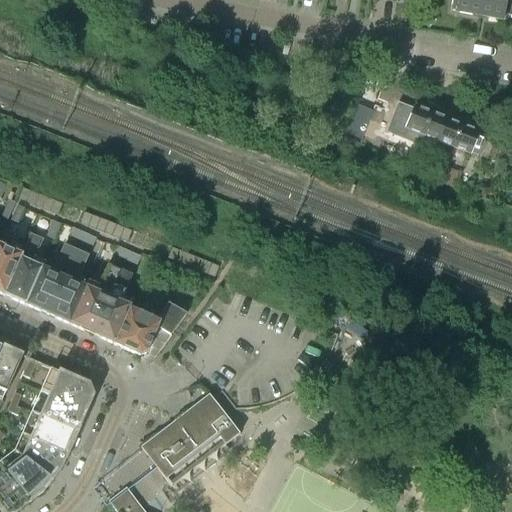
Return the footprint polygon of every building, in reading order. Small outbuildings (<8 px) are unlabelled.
[(479,17),(482,0),(452,0),(450,11),(454,12),(479,17)] [(482,0),(479,17),(502,21),(506,0),(482,0)] [(446,120),(415,108),(417,103),(408,100),(404,110),(398,125),(406,128),(405,129),(437,142),(446,120)] [(360,139),(371,113),(356,107),(345,133),(360,139)] [(483,142),(475,139),(478,133),(446,120),(437,142),(469,155),(470,153),(477,156),(483,142)] [(25,203),(30,193),(22,189),(18,200),(25,203)] [(25,203),(33,207),(38,196),(30,193),(25,203)] [(33,207),(41,210),(45,199),(38,196),(33,207)] [(53,202),(45,199),(41,210),(49,213),(53,202)] [(61,205),(53,202),(49,213),(56,216),(61,205)] [(1,218),(7,221),(14,206),(8,203),(1,218)] [(17,207),(10,222),(19,226),(25,211),(17,207)] [(78,224),(86,227),(90,216),(82,213),(78,224)] [(98,220),(90,216),(86,227),(94,230),(98,220)] [(98,220),(94,230),(102,234),(106,223),(98,220)] [(51,222),(44,237),(53,241),(60,226),(51,222)] [(110,237),(114,226),(106,223),(102,234),(110,237)] [(114,226),(110,237),(118,240),(122,229),(114,226)] [(79,243),(83,234),(71,229),(67,238),(79,243)] [(130,233),(122,229),(118,240),(126,243),(130,233)] [(83,234),(79,243),(91,249),(95,240),(83,234)] [(0,295),(3,297),(23,250),(15,247),(17,241),(4,235),(0,243),(0,295)] [(29,235),(23,250),(3,297),(25,306),(43,264),(34,260),(43,241),(29,235)] [(25,306),(46,316),(75,251),(63,246),(53,268),(43,264),(25,306)] [(124,261),(128,253),(115,248),(112,256),(124,261)] [(173,262),(178,251),(170,248),(165,259),(173,262)] [(90,258),(75,251),(46,316),(68,326),(87,283),(79,279),(83,271),(84,271),(90,258)] [(173,262),(181,265),(186,255),(178,251),(173,262)] [(140,258),(128,253),(124,261),(136,267),(140,258)] [(189,269),(194,258),(186,255),(181,265),(189,269)] [(189,269),(197,272),(202,261),(194,258),(189,269)] [(154,261),(143,285),(156,291),(167,266),(154,261)] [(205,275),(210,265),(202,261),(197,272),(205,275)] [(68,326),(90,336),(120,271),(107,265),(97,287),(87,283),(68,326)] [(210,265),(205,275),(213,279),(218,268),(210,265)] [(132,276),(120,271),(90,336),(112,346),(129,310),(136,294),(126,290),(132,276)] [(129,310),(112,346),(139,358),(148,355),(148,354),(146,353),(157,329),(170,336),(186,315),(167,305),(157,323),(129,310)] [(22,357),(1,348),(0,349),(0,401),(2,402),(21,358),(21,359),(22,357)] [(35,365),(28,362),(21,377),(29,380),(35,365)] [(88,386),(57,373),(57,374),(48,396),(85,412),(92,397),(88,386)] [(9,405),(16,408),(21,397),(14,394),(9,405)] [(155,469),(152,471),(166,491),(173,496),(228,454),(224,446),(239,435),(225,418),(217,407),(212,400),(208,395),(140,448),(155,469)] [(48,396),(38,418),(75,434),(85,412),(48,396)] [(20,410),(16,408),(9,405),(6,412),(17,417),(20,410)] [(65,458),(75,434),(38,418),(28,441),(65,458)] [(20,459),(51,483),(59,472),(65,458),(28,441),(20,459)] [(51,483),(20,459),(4,472),(29,504),(42,493),(51,483)] [(152,471),(126,491),(141,510),(166,491),(152,471)] [(4,472),(0,474),(0,505),(5,511),(18,511),(29,504),(4,472)] [(142,511),(141,510),(126,491),(125,489),(117,495),(108,503),(114,511),(142,511)]
